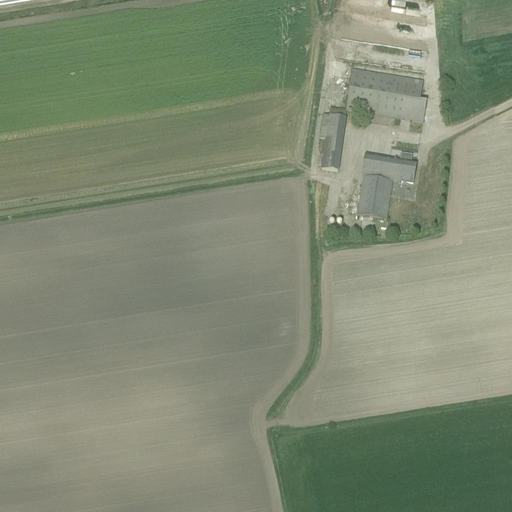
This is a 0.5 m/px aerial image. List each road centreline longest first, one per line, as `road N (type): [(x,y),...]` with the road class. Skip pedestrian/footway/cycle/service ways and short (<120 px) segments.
road 1 (track): [(280,511),(260,414),(306,347),(308,172)]
road 2 (track): [(0,211),(297,166),(346,186)]
